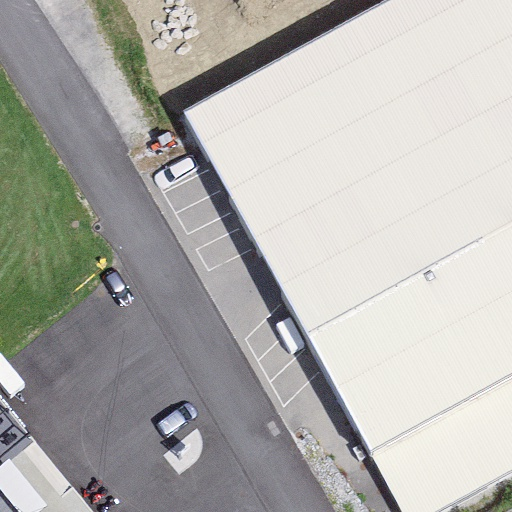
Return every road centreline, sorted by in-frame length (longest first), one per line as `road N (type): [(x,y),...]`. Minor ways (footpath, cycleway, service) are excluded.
road 1 (residential): [(307,511),(0,8)]
road 2 (unknown): [(4,401),(92,511)]
